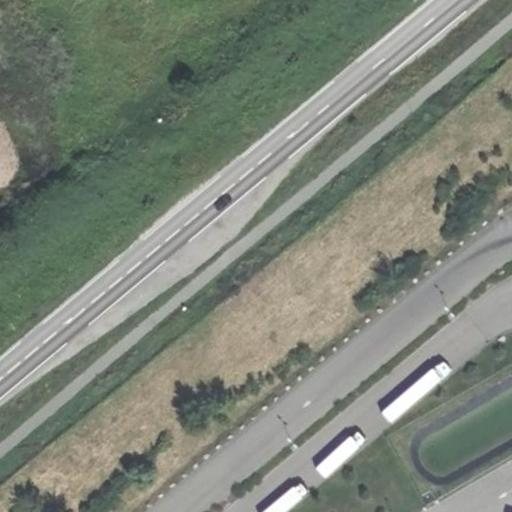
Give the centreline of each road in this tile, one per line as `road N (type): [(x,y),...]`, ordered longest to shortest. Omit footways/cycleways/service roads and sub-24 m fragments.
road 1 (secondary): [(0,385),(461,0)]
road 2 (unknown): [(271,511),(511,322)]
